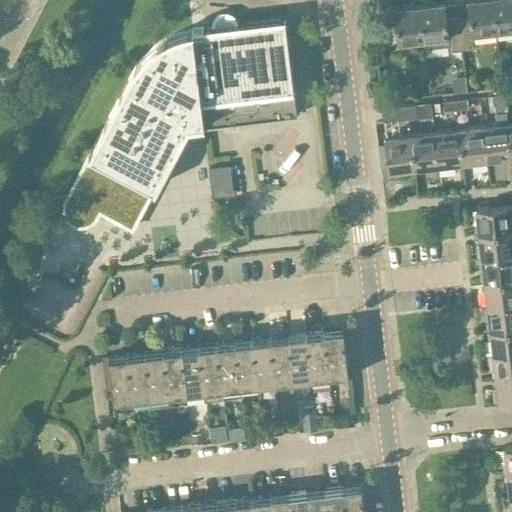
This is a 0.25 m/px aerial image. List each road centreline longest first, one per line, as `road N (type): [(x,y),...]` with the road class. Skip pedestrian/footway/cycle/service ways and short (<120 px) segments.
road 1 (tertiary): [(368,285),(334,0)]
road 2 (residential): [(127,468),(387,441)]
road 3 (residential): [(108,310),(368,285)]
road 4 (tertiary): [(387,441),(368,285)]
road 5 (residential): [(387,441),(511,425)]
